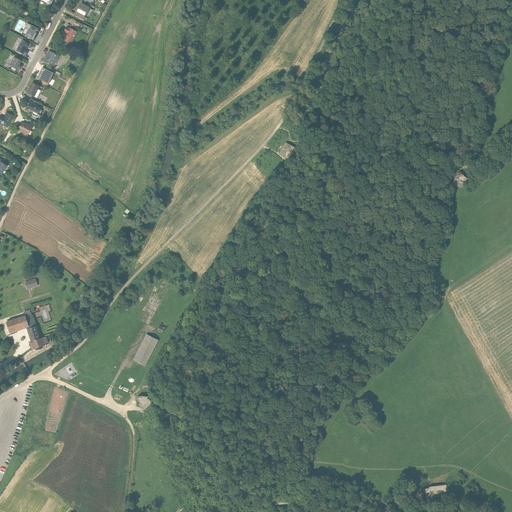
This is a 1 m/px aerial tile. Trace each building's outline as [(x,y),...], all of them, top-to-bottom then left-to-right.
[(84,17),(89,8),(80,3),(73,15),(82,20),(83,19),(86,21),(87,19),(84,17)] [(22,34),(34,40),(39,28),(28,22),(22,34)] [(62,41),(71,45),(77,32),(66,27),(63,33),(66,34),(62,41)] [(26,49),(29,42),(23,39),(17,50),(25,55),(28,50),(26,49)] [(53,67),(59,56),(48,51),(43,61),(53,67)] [(13,57),(9,66),(18,71),(21,65),(20,65),(22,61),(13,57)] [(48,83),(53,72),(43,67),(37,77),(48,83)] [(32,82),(26,93),(34,97),(40,87),(32,82)] [(28,105),(26,110),(33,113),(32,115),(37,118),(38,115),(37,114),(40,108),(36,106),(37,105),(29,101),(27,105),(28,105)] [(0,124),(0,125),(7,128),(13,116),(6,112),(4,117),(0,115),(0,124)] [(22,122),(17,131),(27,136),(32,126),(27,123),(26,124),(22,122)] [(296,148),(294,147),(288,143),(285,142),(279,154),(281,155),(287,159),(288,159),(290,160),(296,148)] [(453,179),(450,185),(454,187),(454,188),(460,189),(462,186),(464,183),(466,180),(461,178),(460,176),(461,175),(457,173),(454,176),(453,179)] [(35,278),(24,282),(27,290),(37,286),(35,278)] [(79,300),(83,302),(87,295),(83,292),(79,300)] [(9,333),(26,327),(33,349),(45,346),(44,344),(48,343),(47,339),(43,341),(42,338),(40,339),(36,326),(37,326),(33,314),(25,317),(25,316),(6,322),(9,333)] [(159,325),(156,331),(162,334),(164,328),(159,325)] [(146,334),(133,360),(145,367),(158,340),(146,334)] [(348,342),(331,343),(331,351),(340,350),(354,348),(354,343),(348,343),(348,342)] [(150,402),(149,399),(147,399),(147,397),(141,396),(140,396),(139,396),(138,397),(137,397),(137,398),(137,399),(137,400),(138,401),(140,402),(140,404),(140,408),(140,410),(141,412),(150,405),(150,402)] [(426,486),(421,486),(423,499),(446,496),(445,487),(444,482),(427,484),(427,486),(426,486)] [(297,493),(274,495),(275,505),(292,503),(292,502),(298,501),(297,493)]
